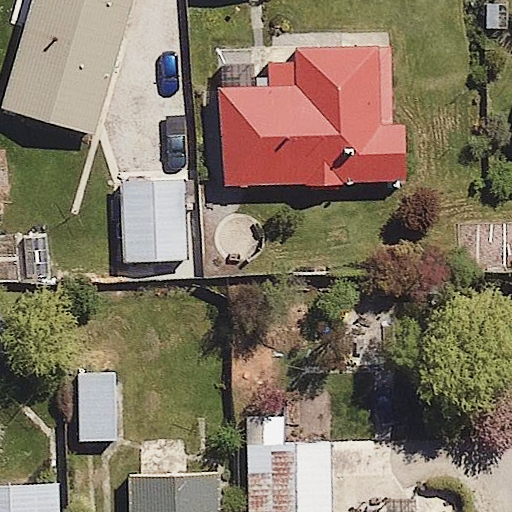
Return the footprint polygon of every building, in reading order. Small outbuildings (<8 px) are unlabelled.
[(134,0),(27,0),(0,82),(0,103),(90,133),(134,0)] [(287,85),(219,86),(221,188),(404,184),(403,122),(386,123),(384,47),(286,49),(287,85)] [(212,176),(123,177),(124,256),(213,255),(212,176)] [(116,367),(76,369),(78,441),(119,440),(116,367)] [(336,511),(334,441),(293,443),(295,511),(336,511)] [(222,511),(222,478),(124,480),(124,511),(222,511)] [(62,511),(62,483),(0,483),(0,511),(62,511)]
